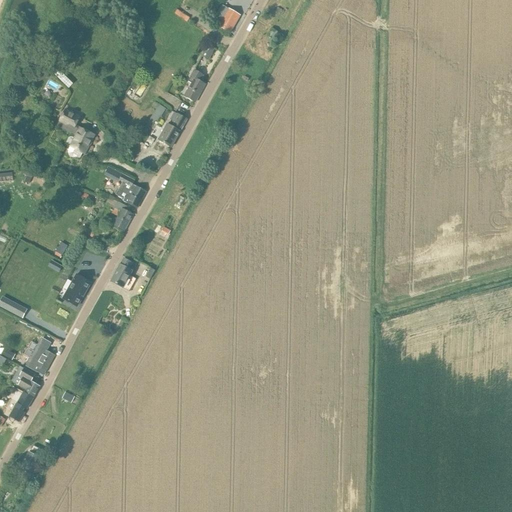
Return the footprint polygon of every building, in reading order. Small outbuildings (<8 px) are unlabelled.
[(230,1),(227,6),(235,10),(238,5),(241,7),(245,1),(242,0),(239,0),(237,5),(230,1)] [(229,9),(219,27),(230,33),(241,16),(229,9)] [(203,57),(209,61),(215,50),(209,46),(203,57)] [(47,69),(42,72),(45,78),(51,75),(47,69)] [(183,96),(186,98),(195,103),(205,85),(198,81),(201,76),(203,76),(195,71),(188,83),(190,84),(183,96)] [(154,115),(147,126),(151,128),(154,130),(160,119),(167,109),(160,104),(155,101),(151,106),(157,110),(155,114),(154,115)] [(57,127),(75,135),(74,139),(71,137),(69,138),(67,143),(67,145),(70,146),(69,147),(85,155),(95,135),(79,127),(77,126),(81,117),(65,109),(57,127)] [(167,125),(163,131),(158,140),(171,147),(180,132),(176,130),(179,125),(182,127),(186,120),(178,115),(171,127),(167,125)] [(120,116),(116,122),(124,127),(128,121),(120,116)] [(117,136),(111,141),(119,149),(124,143),(117,136)] [(122,182),(115,195),(128,202),(127,204),(137,209),(146,192),(133,185),(134,181),(114,170),(112,174),(120,179),(119,180),(122,182)] [(25,172),(24,175),(26,176),(24,182),(30,184),(33,174),(25,172)] [(130,209),(122,204),(118,202),(118,203),(110,198),(106,204),(121,212),(113,226),(124,232),(133,215),(128,212),(130,209)] [(142,242),(143,242),(147,244),(154,232),(166,239),(171,231),(157,223),(155,223),(153,222),(149,229),(148,231),(142,242)] [(103,229),(97,225),(91,233),(90,236),(95,239),(96,236),(98,237),(103,229)] [(56,252),(54,255),(60,258),(61,255),(62,255),(67,246),(61,242),(56,252)] [(85,246),(81,254),(87,257),(91,249),(85,246)] [(132,264),(129,262),(123,259),(111,282),(130,292),(136,279),(129,275),(132,269),(130,267),(132,264)] [(150,268),(145,277),(150,279),(155,270),(150,268)] [(75,294),(73,293),(72,292),(67,302),(73,305),(77,298),(84,302),(92,288),(82,282),(75,294)] [(27,310),(8,300),(4,308),(23,318),(27,310)] [(39,335),(36,342),(43,345),(47,339),(39,335)] [(84,353),(79,364),(83,366),(85,363),(91,367),(103,345),(96,342),(89,355),(84,353)] [(4,348),(1,354),(12,360),(15,355),(4,348)] [(37,372),(44,376),(55,356),(46,351),(42,358),(41,359),(34,355),(29,363),(39,368),(37,372)] [(20,375),(24,378),(19,386),(26,390),(25,392),(34,397),(40,387),(31,382),(35,375),(24,369),(20,375)] [(18,404),(10,417),(11,417),(13,418),(19,422),(25,413),(20,410),(22,406),(27,409),(34,397),(25,392),(18,404)] [(64,393),(61,398),(67,401),(70,396),(64,393)] [(6,398),(2,403),(9,408),(13,402),(6,398)] [(28,452),(21,466),(31,472),(39,457),(41,458),(44,452),(33,446),(29,453),(28,452)] [(26,480),(31,483),(34,476),(29,474),(26,480)]
